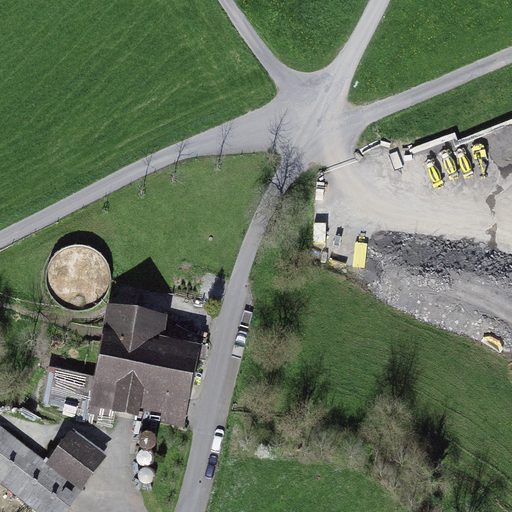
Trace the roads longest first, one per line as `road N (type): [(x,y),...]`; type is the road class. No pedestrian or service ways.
road 1 (unclassified): [(190,511),(250,249),(374,0)]
road 2 (track): [(313,126),(399,103),(511,55)]
road 3 (track): [(226,0),(313,126)]
